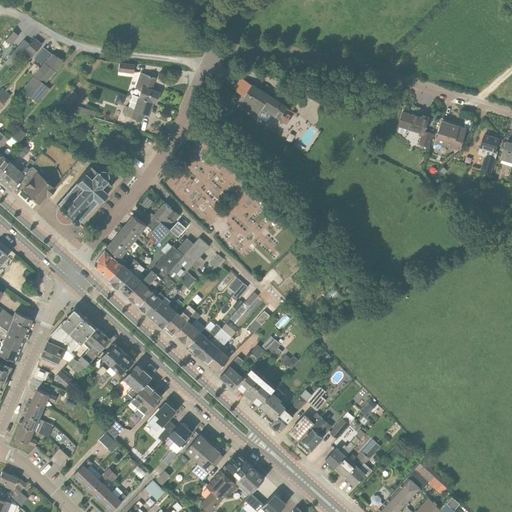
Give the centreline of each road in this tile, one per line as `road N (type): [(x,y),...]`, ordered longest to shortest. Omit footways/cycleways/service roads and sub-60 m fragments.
road 1 (residential): [(511,112),(314,54),(240,49),(208,59)]
road 2 (primary): [(275,456),(74,264)]
road 3 (primary): [(68,283),(239,437),(275,456)]
road 4 (residential): [(74,264),(147,178),(208,59)]
road 5 (track): [(204,66),(70,43),(0,2)]
road 6 (tertiary): [(0,431),(68,283)]
